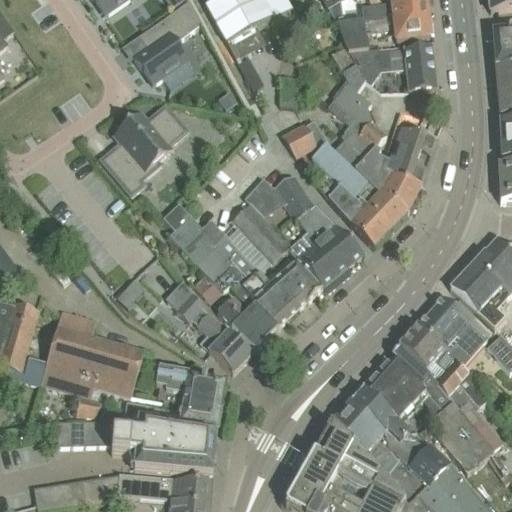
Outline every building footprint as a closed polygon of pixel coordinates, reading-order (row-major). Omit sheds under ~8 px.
[(90,0),(104,20),(132,0),(90,0)] [(183,0),(162,0),(172,14),(186,3),(183,0)] [(225,0),(223,2),(205,11),(226,48),(235,65),(248,58),(239,41),(270,24),(263,10),(276,3),(274,0),(225,0)] [(426,0),(390,0),(391,9),(360,13),(361,26),(426,18),(425,8),(427,6),(426,0)] [(511,0),(486,0),(489,17),(509,14),(511,13),(511,0)] [(306,4),(302,10),(304,16),(309,20),(316,19),(320,13),(319,6),(313,3),(306,4)] [(338,7),(331,10),(334,18),(346,14),(345,3),(338,7)] [(173,48),(199,30),(188,9),(139,42),(148,54),(135,63),(152,89),(186,66),(173,48)] [(431,39),(427,27),(426,18),(361,26),(356,26),(336,29),(345,56),(346,56),(348,58),(367,56),(367,55),(366,44),(364,44),(363,39),(395,36),(396,46),(429,42),(429,39),(431,39)] [(0,84),(3,82),(0,78),(0,55),(7,50),(2,44),(13,36),(1,19),(0,20),(0,84)] [(494,71),(511,69),(511,33),(490,36),(492,54),(494,71)] [(408,97),(436,94),(431,51),(377,58),(377,53),(367,55),(367,56),(348,58),(364,86),(369,90),(379,77),(405,74),(408,97)] [(333,156),(334,157),(354,177),(375,155),(380,158),(388,143),(385,142),(379,137),(369,128),(371,126),(370,126),(366,114),(370,109),(357,99),(364,89),(362,88),(364,86),(348,58),(346,56),(345,56),(331,59),(345,86),(331,103),(334,105),(326,114),(347,131),(342,138),(343,139),(340,143),(343,145),(333,156)] [(511,69),(494,71),(496,92),(511,90),(511,69)] [(281,81),(278,111),(294,113),(297,83),(281,81)] [(511,119),(511,90),(496,92),(498,122),(511,119)] [(100,165),(130,201),(143,190),(140,186),(159,170),(156,166),(170,154),(168,152),(186,137),(164,111),(146,126),(140,119),(134,124),(129,118),(115,131),(119,136),(113,141),(119,149),(100,165)] [(511,125),(499,126),(501,165),(511,164),(511,125)] [(300,160),(315,152),(326,146),(313,128),(300,134),(307,147),(289,156),(294,163),(300,160)] [(422,193),(438,145),(400,132),(396,146),(388,143),(380,158),(377,164),(388,168),(384,177),(392,181),(421,192),(422,193)] [(289,156),(307,147),(300,134),(281,144),(289,156)] [(333,156),(332,157),(323,150),(309,165),(326,180),(316,191),(327,206),(349,230),(372,254),(390,235),(360,206),(356,210),(347,202),(353,195),(339,182),(338,183),(319,166),(331,160),(334,157),(333,156)] [(377,164),(380,158),(375,155),(354,177),(367,189),(368,188),(383,196),(407,219),(421,192),(392,181),(384,177),(388,168),(377,164)] [(367,189),(354,177),(334,157),(331,160),(319,166),(338,183),(339,182),(353,195),(347,202),(356,210),(360,206),(390,235),(407,219),(383,196),(368,188),(367,189)] [(511,169),(501,169),(497,170),(498,183),(505,185),(505,191),(499,194),(499,208),(511,207),(511,169)] [(293,181),(276,192),(273,194),(262,184),(244,204),(249,209),(262,223),(263,223),(283,210),(294,227),(298,231),(300,232),(301,234),(305,238),(290,251),(291,252),(286,256),(296,267),(321,296),(363,261),(314,211),(313,212),(293,181)] [(209,225),(200,233),(189,222),(178,209),(161,224),(173,237),(169,241),(205,280),(206,280),(214,288),(222,297),(223,299),(229,292),(246,309),(247,308),(250,310),(251,309),(252,309),(253,309),(278,334),(279,333),(278,333),(305,308),(306,309),(321,296),(296,267),(270,289),(209,225)] [(291,252),(290,251),(263,223),(262,223),(249,209),(230,227),(271,270),(286,256),(291,252)] [(496,245),(450,294),(475,319),(483,325),(491,332),(502,321),(486,306),(497,295),(505,304),(511,296),(511,251),(508,256),(496,245)] [(0,286),(7,296),(8,295),(24,283),(0,251),(0,286)] [(201,300),(214,288),(206,280),(205,280),(193,291),(201,300)] [(199,349),(210,359),(232,380),(251,360),(236,346),(208,319),(207,320),(202,315),(203,313),(182,287),(165,304),(177,315),(175,317),(188,329),(191,326),(196,331),(207,341),(199,349)] [(209,309),(222,297),(214,288),(201,300),(209,309)] [(243,322),(266,345),(278,334),(253,309),(252,309),(254,311),(247,318),(240,310),(233,303),(230,307),(226,310),(241,324),(243,322)] [(6,380),(41,391),(44,381),(47,369),(23,362),(30,339),(36,315),(0,304),(0,369),(8,372),(6,380)] [(467,328),(468,327),(441,304),(416,332),(443,355),(441,357),(458,372),(469,360),(471,361),(486,345),(467,328)] [(222,315),(217,319),(254,357),(266,345),(243,322),(241,324),(226,310),(222,315)] [(54,345),(47,369),(44,381),(49,382),(93,395),(129,405),(142,358),(91,343),(95,327),(62,318),(56,337),(54,345)] [(398,352),(450,410),(491,458),(500,450),(498,445),(474,417),(484,409),(466,382),(467,380),(458,372),(441,357),(443,355),(416,332),(398,352)] [(499,342),(486,353),(509,379),(511,375),(511,356),(507,351),(499,342)] [(442,416),(450,410),(398,352),(391,361),(425,394),(423,396),(442,416)] [(366,390),(362,394),(398,429),(399,428),(420,406),(428,414),(418,424),(425,431),(442,416),(423,396),(425,394),(391,361),(366,390)] [(224,389),(196,385),(187,383),(188,379),(158,374),(155,392),(165,394),(163,407),(182,410),(220,416),(224,389)] [(408,436),(399,428),(398,429),(362,394),(350,407),(395,450),(401,444),(408,436)] [(98,416),(101,408),(90,405),(80,402),(75,422),(96,423),(98,416)] [(330,430),(381,481),(379,484),(406,511),(484,511),(449,470),(430,451),(426,455),(417,446),(407,437),(401,444),(395,450),(350,407),(350,408),(350,407),(330,430)] [(125,409),(123,422),(137,425),(215,438),(216,438),(220,416),(182,410),(180,420),(167,418),(167,415),(125,409)] [(450,410),(442,416),(425,431),(467,481),(487,464),(505,489),(510,485),(506,475),(491,458),(450,410)] [(211,482),(215,438),(137,425),(136,441),(112,439),(111,452),(110,460),(134,462),(133,476),(211,482)] [(97,452),(96,428),(83,429),(84,453),(97,452)] [(111,452),(112,439),(112,428),(96,428),(97,452),(111,452)] [(55,453),(71,453),(70,429),(54,429),(55,453)] [(84,453),(83,429),(70,429),(71,453),(84,453)] [(406,511),(379,484),(381,481),(330,430),(295,493),(279,510),(281,511),(406,511)] [(118,490),(116,502),(117,502),(170,506),(169,509),(169,511),(208,511),(210,488),(190,486),(118,481),(118,482),(118,490)] [(118,490),(118,482),(99,484),(103,509),(117,507),(117,502),(116,502),(118,490)] [(89,511),(103,509),(99,484),(85,486),(89,511)] [(82,511),(89,511),(85,486),(72,488),(75,511),(82,511)] [(59,489),(62,511),(75,511),(72,488),(59,489)] [(46,491),(49,511),(62,511),(59,489),(46,491)] [(32,493),(35,511),(49,511),(46,491),(32,493)]
